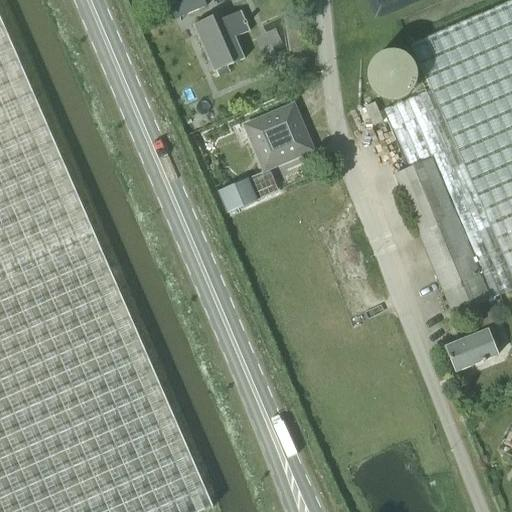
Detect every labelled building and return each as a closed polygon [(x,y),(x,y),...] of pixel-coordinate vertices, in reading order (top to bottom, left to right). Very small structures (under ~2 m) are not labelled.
[(201,0),(167,0),(175,17),(204,4),(201,0)] [(452,315),(511,290),(511,1),(411,45),(431,91),(383,111),(407,169),(394,175),(452,315)] [(213,72),(244,59),(234,38),(249,31),(240,11),(214,23),(212,17),(193,26),(213,72)] [(0,511),(197,511),(212,506),(0,17),(0,511)] [(172,24),(157,31),(161,39),(176,32),(172,24)] [(383,124),(374,103),(364,107),(373,128),(383,124)] [(292,106),(245,126),(263,171),(311,150),(292,106)] [(201,117),(191,121),(194,130),(204,126),(201,117)] [(248,180),(218,193),(226,213),(256,201),(248,180)] [(455,372),(497,356),(493,347),(503,343),(490,312),(470,320),(476,336),(446,347),(455,372)]
